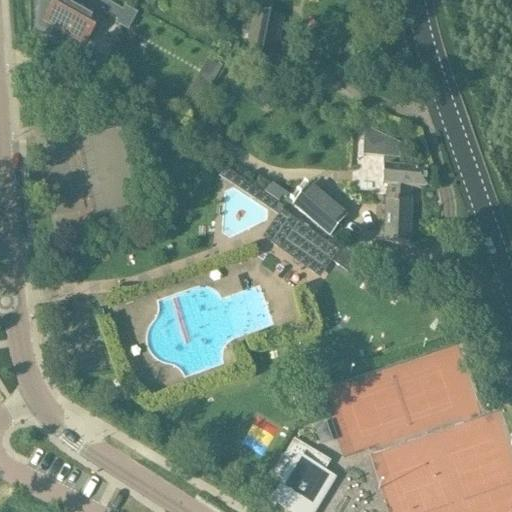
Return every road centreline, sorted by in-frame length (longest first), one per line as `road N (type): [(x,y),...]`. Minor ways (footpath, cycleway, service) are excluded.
road 1 (secondary): [(511,293),(415,0)]
road 2 (unclassified): [(187,511),(74,445),(37,402)]
road 3 (unclassified): [(10,302),(0,166)]
